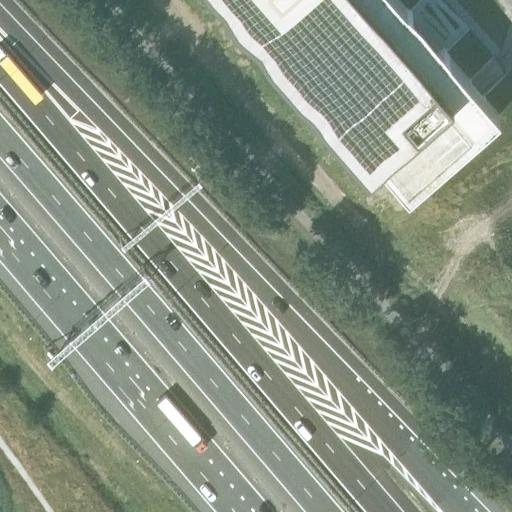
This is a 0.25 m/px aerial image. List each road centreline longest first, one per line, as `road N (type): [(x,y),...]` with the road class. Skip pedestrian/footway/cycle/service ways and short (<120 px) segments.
road 1 (motorway): [(458,511),(167,189),(0,35)]
road 2 (motorway): [(383,511),(0,62)]
road 3 (motorway): [(0,136),(322,511)]
road 4 (motorway): [(0,217),(252,511)]
